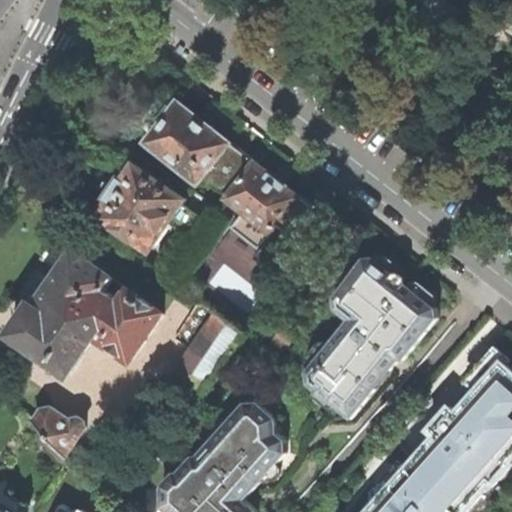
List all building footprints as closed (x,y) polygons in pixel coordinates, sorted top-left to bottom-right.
[(135,49),(83,68),(92,94),(144,75),(135,49)] [(150,140),(202,181),(208,174),(234,195),(260,162),(216,127),(216,117),(209,112),(198,114),(172,93),(160,108),(169,115),(163,123),(150,140)] [(136,240),(143,245),(148,238),(158,245),(174,223),(200,240),(224,209),(196,189),(190,198),(135,160),(123,176),(120,174),(119,176),(116,176),(111,177),(108,179),(105,183),(105,188),(107,193),(106,195),(109,197),(98,214),(117,227),(117,228),(135,241),(136,240)] [(274,173),(260,162),(234,195),(231,198),(247,210),(234,226),(262,248),(280,224),(293,234),(315,206),(290,186),(291,185),(282,179),(274,172),(274,173)] [(60,367),(69,374),(98,333),(134,357),(165,312),(55,237),(41,257),(55,267),(49,277),(57,282),(40,308),(34,305),(20,326),(21,336),(28,341),(29,349),(37,354),(43,353),(54,359),(52,362),(60,367)] [(429,298),(376,256),(367,257),(337,297),(337,307),(351,318),(310,370),(311,383),(317,387),(319,393),(331,403),(333,400),(355,417),(398,364),(401,360),(405,362),(441,317),(441,307),(429,298)] [(213,282),(250,312),(264,294),(227,264),(213,282)] [(190,315),(209,329),(220,314),(200,300),(190,315)] [(209,329),(195,350),(222,369),(247,333),(220,314),(209,329)] [(468,385),(477,394),(509,358),(511,361),(511,353),(503,346),(468,385)] [(204,396),(222,369),(195,350),(176,377),(204,396)] [(511,361),(509,358),(477,394),(464,409),(468,413),(449,436),(418,470),(386,506),(380,511),(471,511),(511,466),(511,361)] [(216,449),(207,459),(249,497),(253,492),(289,453),(289,440),(280,433),(280,419),(261,402),(248,402),(215,438),(216,449)] [(437,425),(449,436),(468,413),(464,409),(456,403),(437,425)] [(38,421),(41,424),(68,455),(88,426),(87,421),(82,417),(81,417),(78,419),(75,422),(55,407),(46,409),(38,421)] [(63,461),(74,462),(68,455),(41,424),(41,438),(63,461)] [(260,511),(260,507),(249,497),(207,459),(201,453),(195,455),(180,471),(180,480),(173,488),(165,489),(165,507),(170,511),(260,511)] [(373,494),(386,506),(418,470),(405,458),(373,494)] [(511,466),(471,511),(495,511),(511,494),(511,466)] [(0,511),(20,511),(0,498),(0,511)]
